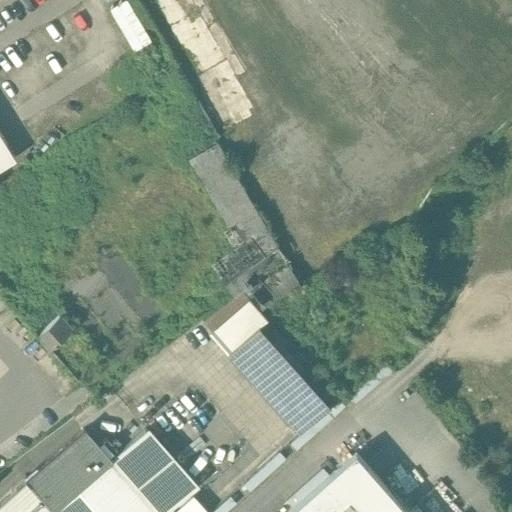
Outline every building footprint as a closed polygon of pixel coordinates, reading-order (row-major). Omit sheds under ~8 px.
[(130,0),(122,0),(110,7),(135,50),(153,39),(130,0)] [(0,165),(14,157),(0,134),(0,165)] [(266,225),(224,155),(208,164),(241,220),(225,230),(234,247),(266,225)] [(299,283),(266,225),(234,247),(211,263),(234,295),(244,287),(261,307),(299,283)] [(242,291),(203,320),(212,331),(249,299),(242,291)] [(212,331),(211,333),(228,352),(257,325),(266,318),(249,299),(212,331)] [(59,314),(37,334),(49,348),(72,328),(59,314)] [(329,406),(257,325),(228,352),(299,432),(329,406)] [(100,360),(72,328),(49,348),(78,380),(100,360)] [(165,511),(196,486),(145,428),(109,458),(110,459),(110,460),(155,511),(165,511)] [(83,429),(26,479),(26,480),(52,510),(110,460),(110,459),(109,458),(83,429)] [(409,511),(355,451),(285,511),(409,511)] [(52,510),(49,511),(155,511),(110,460),(52,510)] [(49,511),(52,510),(26,480),(0,502),(0,511),(49,511)]
